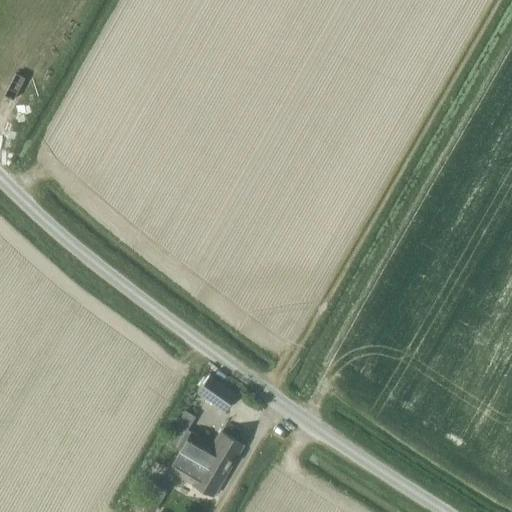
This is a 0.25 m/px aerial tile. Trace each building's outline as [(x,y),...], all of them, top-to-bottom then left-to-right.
[(223,410),(235,394),(209,375),(197,392),(223,410)] [(176,423),(165,441),(180,450),(190,432),(187,430),(176,423)] [(213,445),(200,437),(190,432),(180,450),(180,451),(223,476),(242,444),(221,431),(213,445)] [(223,476),(180,451),(165,476),(175,482),(179,475),(213,495),(223,476)] [(132,503),(147,511),(149,511),(164,488),(146,478),(132,503)]
